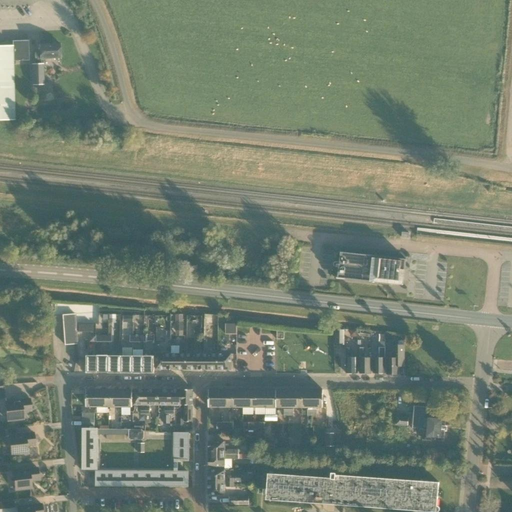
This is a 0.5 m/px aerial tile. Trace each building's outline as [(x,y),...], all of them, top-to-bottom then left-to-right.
[(29,61),(28,40),(12,41),(12,46),(0,45),(0,120),(15,120),(13,61),(29,61)] [(41,64),(40,59),(60,58),(59,43),(39,44),(39,52),(34,52),(35,65),(32,65),(33,83),(43,82),(43,64),(41,64)] [(341,252),(338,278),(389,283),(389,279),(394,280),(394,281),(401,281),(401,277),(400,277),(401,270),(405,270),(406,259),(341,252)] [(236,324),(225,324),(225,334),(236,334),(236,324)] [(335,343),(344,343),(344,329),(335,329),(335,343)] [(393,357),(388,357),(387,374),(398,374),(399,366),(404,366),(404,345),(393,344),(393,357)] [(348,372),(357,372),(357,357),(352,357),(352,347),(348,347),(348,372)] [(365,358),(365,347),(361,347),(361,372),(370,372),(370,358),(365,358)] [(375,357),(375,373),(385,373),(384,347),(379,348),(379,357),(375,357)] [(156,369),(171,369),(171,354),(156,354),(156,369)] [(171,369),(186,369),(186,354),(171,354),(171,369)] [(186,369),(201,369),(201,354),(186,354),(186,369)] [(201,369),(216,369),(216,354),(201,354),(201,369)] [(216,354),(216,369),(231,369),(231,354),(216,354)] [(97,373),(97,372),(97,355),(86,355),(86,373),(97,373)] [(108,372),(108,355),(97,355),(97,372),(108,372)] [(108,373),(119,373),(119,355),(108,355),(108,372),(108,373)] [(119,373),(131,373),(131,355),(119,355),(119,373)] [(131,373),(142,373),(142,355),(131,355),(131,373)] [(142,355),(142,373),(154,373),(154,355),(142,355)] [(97,407),(98,389),(86,389),(86,406),(97,407)] [(109,407),(109,389),(98,389),(97,407),(109,407)] [(120,407),(120,389),(109,389),(109,407),(120,407)] [(120,389),(120,407),(132,407),(132,389),(120,389)] [(141,414),(146,414),(146,389),(134,389),(134,405),(143,405),(143,407),(141,407),(141,414)] [(157,404),(158,389),(146,389),(146,414),(146,420),(150,420),(150,406),(147,406),(147,404),(157,404)] [(169,414),(169,389),(158,389),(157,404),(165,404),(165,414),(169,414)] [(181,404),(181,389),(169,389),(169,414),(174,414),(174,407),(172,407),(172,404),(181,404)] [(181,389),(181,404),(184,404),(184,421),(192,421),(192,389),(181,389)] [(220,407),(220,389),(209,389),(209,407),(220,407)] [(231,407),(231,389),(220,389),(220,407),(231,407)] [(243,407),(243,389),(231,389),(231,407),(243,407)] [(254,407),(254,389),(243,389),(243,407),(254,407)] [(265,407),(265,389),(254,389),(254,407),(265,407)] [(277,407),(277,389),(265,389),(265,407),(277,407)] [(288,407),(288,389),(277,389),(277,407),(288,407)] [(299,407),(299,389),(288,389),(288,407),(299,407)] [(311,407),(311,390),(299,389),(299,407),(311,407)] [(311,390),(311,407),(322,407),(322,390),(311,390)] [(8,421),(23,419),(23,411),(31,410),(30,399),(5,402),(8,421)] [(433,439),(443,440),(444,431),(445,430),(445,425),(444,425),(445,416),(425,414),(426,407),(414,406),(412,427),(424,428),(423,439),(433,440),(433,439)] [(83,425),(94,426),(94,414),(83,413),(83,425)] [(409,417),(396,416),(396,424),(408,426),(409,417)] [(97,434),(97,429),(83,429),(83,468),(97,468),(97,434)] [(129,438),(131,439),(141,439),(144,437),(144,429),(129,429),(129,434),(129,438)] [(33,433),(9,436),(11,455),(27,453),(26,445),(35,444),(33,433)] [(174,446),(187,446),(188,433),(174,433),(174,446)] [(287,450),(287,438),(279,438),(279,450),(287,450)] [(238,458),(238,453),(208,454),(208,442),(208,466),(225,466),(225,456),(227,456),(227,457),(228,458),(238,458)] [(208,454),(238,453),(238,450),(228,450),(227,450),(226,451),(225,451),(225,442),(208,442),(208,454)] [(187,459),(187,446),(174,446),(174,459),(187,459)] [(37,468),(13,471),(15,490),(31,488),(30,480),(39,480),(37,468)] [(208,482),(233,482),(233,478),(224,478),(224,470),(208,470),(208,482)] [(96,484),(144,484),(187,485),(188,472),(97,471),(96,484)] [(415,506),(414,510),(436,511),(437,511),(439,482),(417,481),(411,481),(411,484),(336,478),(336,473),(332,473),(331,478),(329,478),(329,481),(271,476),(269,499),(327,503),(328,501),(410,507),(410,505),(415,506)] [(233,487),(233,483),(233,482),(208,482),(208,494),(224,494),(224,486),(233,487)] [(229,496),(229,505),(248,505),(248,496),(229,496)] [(12,501),(0,501),(0,509),(13,508),(12,501)]
